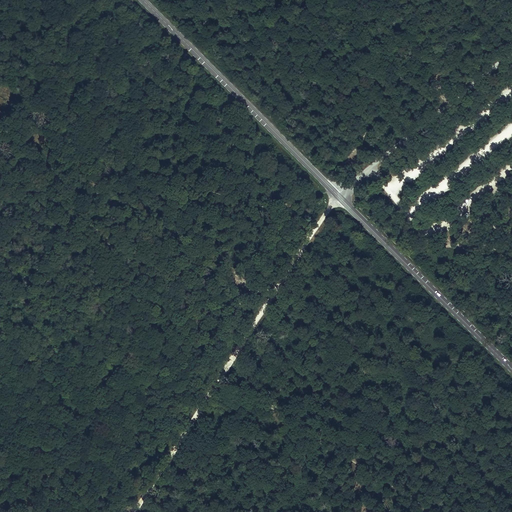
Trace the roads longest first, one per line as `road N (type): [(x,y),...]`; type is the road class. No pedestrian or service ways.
road 1 (secondary): [(141,0),(511,369)]
road 2 (track): [(217,381),(337,196)]
road 3 (track): [(134,511),(217,381)]
